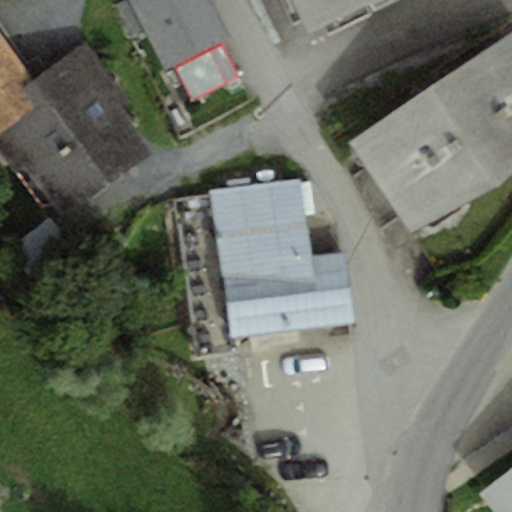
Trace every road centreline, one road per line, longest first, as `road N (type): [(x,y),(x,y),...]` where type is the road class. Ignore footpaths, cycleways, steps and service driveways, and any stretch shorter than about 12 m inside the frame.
road 1 (residential): [(228,0),(448,410)]
road 2 (tertiary): [(448,410),(511,304)]
